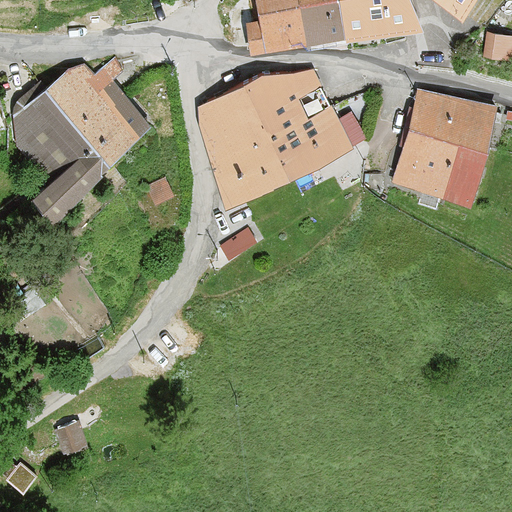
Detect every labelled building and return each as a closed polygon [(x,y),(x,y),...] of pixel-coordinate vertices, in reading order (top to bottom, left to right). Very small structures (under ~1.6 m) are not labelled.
[(246,17),(250,51),(346,35),(341,0),(249,0),(252,16),(246,17)] [(341,0),(346,35),(424,22),(416,0),(341,0)] [(447,0),(464,14),(472,0),(447,0)] [(511,32),(487,29),(483,54),(511,58),(511,32)] [(67,66),(13,112),(16,143),(49,176),(32,192),(53,217),(111,156),(152,122),(114,77),(124,69),(115,56),(96,71),(85,61),(67,66)] [(340,116),(314,66),(294,70),(263,69),(198,103),(199,122),(213,165),(227,206),(355,143),(354,142),(367,134),(352,109),(340,116)] [(499,101),(418,85),(392,180),(472,204),(499,101)] [(165,175),(146,184),(155,202),(175,193),(165,175)] [(249,226),(220,244),(229,257),(258,239),(249,226)] [(32,315),(56,296),(42,279),(18,298),(32,315)] [(64,449),(87,441),(79,419),(57,427),(64,449)] [(6,477),(24,491),(38,473),(20,460),(6,477)]
